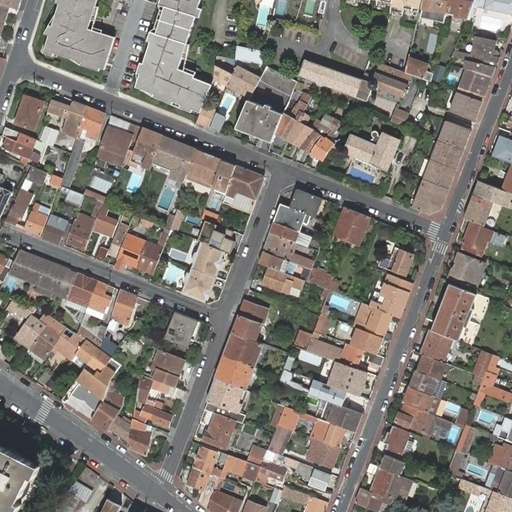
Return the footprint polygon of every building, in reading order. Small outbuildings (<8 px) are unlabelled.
[(0,0),(0,3),(7,5),(9,6),(19,9),(22,10),(24,2),(18,0),(0,0)] [(60,0),(60,4),(56,14),(52,26),(49,35),(45,50),(54,53),(71,59),(82,62),(91,65),(100,68),(105,69),(115,37),(102,33),(93,30),(92,33),(84,31),(86,24),(87,25),(88,19),(91,20),(92,19),(96,6),(97,0),(60,0)] [(161,0),(159,5),(162,6),(165,7),(164,11),(161,20),(158,30),(157,34),(154,33),(151,42),(147,53),(150,54),(148,60),(145,59),(144,64),(141,74),(138,81),(136,87),(142,89),(154,94),(164,98),(174,102),(181,105),(193,109),(201,112),(204,104),(211,86),(212,85),(194,78),(195,76),(184,71),(179,69),(183,57),(187,44),(196,17),(199,8),(201,0),(161,0)] [(392,0),(394,0),(392,8),(404,10),(405,8),(419,11),(421,0),(392,0)] [(447,12),(449,0),(424,0),(422,8),(434,11),(434,10),(440,11),(439,16),(442,16),(441,20),(445,21),(447,12)] [(449,0),(447,12),(468,17),(469,14),(474,0),(449,0)] [(511,0),(474,0),(469,14),(473,14),(475,10),(485,12),(486,9),(493,10),(492,13),(498,14),(498,12),(511,15),(511,17),(511,0)] [(89,29),(89,25),(87,25),(86,24),(84,31),(92,33),(93,30),(89,29)] [(472,55),(454,52),(452,56),(462,59),(467,60),(471,61),(477,62),(496,66),(499,58),(497,58),(499,54),(497,51),(494,50),(494,48),(496,41),(476,36),(475,44),(472,55)] [(252,54),(237,50),(236,58),(238,59),(244,60),(251,62),(252,54)] [(262,65),(264,57),(252,54),(251,62),(262,65)] [(238,59),(236,58),(236,59),(235,59),(230,72),(223,69),(225,57),(218,55),(217,55),(217,65),(215,78),(228,85),(234,74),(238,67),(234,65),(238,59)] [(187,59),(183,57),(179,69),(184,71),(187,59)] [(406,72),(423,79),(424,79),(432,82),(433,74),(426,71),(429,63),(409,57),(406,72)] [(244,60),(238,59),(234,65),(238,67),(234,74),(228,85),(251,96),(260,79),(260,78),(241,68),(244,60)] [(356,96),(362,82),(363,79),(337,71),(327,67),(306,60),(300,74),(356,96)] [(467,60),(465,68),(468,69),(474,70),(492,77),(496,66),(477,62),(471,61),(467,60)] [(297,81),(267,66),(260,78),(260,79),(292,95),(295,88),(297,81)] [(476,93),(485,96),(492,77),(474,70),(468,69),(461,88),(476,93)] [(363,79),(362,82),(378,88),(404,98),(404,97),(406,92),(407,93),(409,89),(407,89),(409,84),(376,72),(374,77),(370,75),(365,73),(363,79)] [(378,88),(362,82),(356,96),(367,100),(371,90),(372,90),(373,90),(374,90),(375,90),(376,90),(377,89),(378,88)] [(308,104),(312,95),(305,92),(299,104),(297,108),(295,107),(288,104),(284,114),(276,134),(288,141),(299,120),(296,119),(300,111),(303,112),(308,104)] [(459,92),(451,112),(475,121),(481,105),(483,101),(474,98),(459,92)] [(316,108),(321,98),(312,95),(308,104),(316,108)] [(17,123),(35,128),(44,102),(26,96),(17,123)] [(64,104),(52,100),(49,110),(60,115),(68,117),(63,132),(78,137),(88,106),(74,100),(73,103),(72,107),(68,105),(64,104)] [(273,142),(276,134),(284,114),(276,111),(272,109),(273,106),(267,104),(266,107),(249,100),(237,128),(260,137),(273,142)] [(201,112),(197,122),(200,124),(207,106),(204,104),(201,112)] [(311,117),(316,108),(308,104),(303,112),(300,111),(296,119),(299,120),(288,141),(300,147),(312,128),(307,125),(301,122),(306,114),(311,117)] [(88,106),(78,137),(72,153),(68,167),(64,178),(61,185),(63,185),(63,186),(69,188),(86,140),(81,139),(85,128),(89,130),(87,135),(97,139),(106,113),(88,106)] [(218,110),(207,106),(200,124),(204,125),(211,128),(215,117),(217,113),(218,110)] [(397,124),(402,111),(396,109),(392,122),(397,124)] [(404,126),(407,120),(409,114),(402,111),(397,124),(404,126)] [(211,128),(218,131),(225,117),(217,113),(215,117),(211,128)] [(329,126),(333,117),(326,114),(322,122),(316,119),(312,128),(300,147),(312,153),(322,136),(326,138),(327,138),(331,130),(328,128),(329,126)] [(301,122),(307,125),(311,117),(306,114),(301,122)] [(112,116),(108,126),(127,133),(131,123),(112,116)] [(341,122),(333,117),(329,126),(328,128),(331,130),(327,138),(326,138),(322,136),(312,153),(324,160),(328,153),(334,143),(332,141),(334,138),(332,137),(336,130),(341,122)] [(472,130),(448,121),(440,140),(464,149),(472,130)] [(127,133),(108,126),(98,156),(109,160),(111,156),(125,161),(126,159),(138,126),(131,123),(127,133)] [(126,159),(151,169),(155,160),(164,136),(156,133),(154,138),(150,137),(153,132),(138,126),(126,159)] [(21,133),(6,127),(4,135),(8,137),(18,141),(21,133)] [(47,127),(42,141),(63,150),(66,142),(56,139),(59,131),(47,127)] [(511,131),(500,127),(490,154),(511,161),(511,131)] [(339,141),(336,139),(334,143),(339,146),(338,148),(337,149),(336,151),(336,152),(337,154),(338,156),(339,157),(340,158),(342,158),(343,158),(345,158),(346,157),(348,156),(349,155),(349,154),(350,154),(381,168),(389,172),(402,140),(384,131),(382,136),(379,135),(379,134),(380,134),(380,133),(379,133),(379,132),(378,131),(378,130),(377,131),(377,130),(376,130),(375,130),(374,131),(373,131),(373,132),(372,132),(372,133),(372,134),(372,135),(373,136),(373,137),(374,137),(374,139),(364,135),(362,138),(352,134),(347,144),(346,143),(347,141),(340,138),(339,141)] [(176,141),(164,136),(155,160),(175,168),(172,177),(185,181),(187,176),(192,163),(197,149),(190,146),(176,141)] [(18,141),(8,137),(3,148),(38,162),(41,155),(32,151),(34,147),(18,141)] [(463,154),(464,149),(440,140),(433,159),(457,169),(459,162),(463,154)] [(217,178),(223,160),(215,156),(214,156),(213,158),(206,155),(207,153),(204,152),(197,149),(192,163),(187,176),(213,187),(215,183),(217,178)] [(111,156),(109,160),(123,165),(125,161),(111,156)] [(449,188),(457,169),(433,159),(425,179),(449,188)] [(231,163),(223,160),(217,178),(215,183),(213,187),(228,192),(232,180),(237,165),(236,165),(236,166),(231,164),(231,163)] [(265,176),(237,165),(232,180),(228,192),(226,194),(235,198),(233,203),(252,211),(265,177),(265,176)] [(49,173),(33,166),(26,178),(43,185),(49,173)] [(0,219),(13,192),(4,188),(0,186),(0,181),(3,175),(0,173),(0,219)] [(61,186),(61,185),(64,178),(54,174),(51,182),(61,186)] [(414,208),(430,214),(441,209),(449,188),(425,179),(414,208)] [(511,191),(478,180),(473,195),(493,202),(511,208),(511,191)] [(23,185),(22,189),(31,193),(33,189),(23,185)] [(68,194),(71,189),(69,188),(63,186),(61,191),(68,194)] [(228,192),(213,187),(212,190),(226,196),(226,194),(228,192)] [(31,193),(22,189),(16,200),(6,222),(14,225),(17,218),(21,220),(33,194),(32,194),(31,193)] [(85,194),(84,194),(71,189),(65,203),(80,208),(85,194)] [(298,189),(291,208),(303,212),(311,215),(316,217),(323,199),(298,189)] [(472,199),(465,218),(484,225),(491,206),(493,202),(473,195),(472,199)] [(100,212),(100,213),(100,214),(94,229),(112,236),(113,235),(119,221),(106,216),(111,205),(109,204),(104,202),(104,203),(100,212)] [(24,229),(41,236),(49,216),(48,215),(43,214),(38,212),(41,206),(41,205),(36,203),(35,205),(24,229)] [(252,213),(252,211),(233,203),(232,206),(252,213)] [(291,208),(282,204),(275,222),(296,230),(299,231),(300,231),(303,222),(308,224),(311,215),(303,212),(291,208)] [(41,206),(38,212),(48,215),(50,210),(41,206)] [(177,231),(185,211),(179,208),(177,212),(176,215),(173,222),(171,229),(177,231)] [(358,213),(348,209),(347,212),(345,217),(338,234),(338,236),(336,240),(340,241),(342,238),(347,240),(358,213)] [(58,212),(54,210),(43,237),(60,244),(67,225),(65,224),(65,222),(56,219),(58,212)] [(68,241),(86,248),(96,223),(100,213),(100,212),(97,211),(95,210),(91,221),(91,222),(77,217),(68,241)] [(123,227),(129,212),(125,211),(124,214),(119,226),(123,227)] [(216,224),(219,216),(205,211),(202,218),(216,224)] [(368,217),(358,213),(347,240),(353,242),(352,246),(356,247),(357,244),(358,242),(365,223),(366,220),(368,217)] [(338,234),(345,217),(343,216),(336,233),(338,234)] [(143,224),(152,228),(154,222),(145,218),(143,224)] [(377,226),(379,221),(372,219),(367,233),(373,236),(377,226)] [(272,231),(264,251),(291,261),(292,262),(297,264),(307,268),(312,270),(313,267),(315,262),(293,254),(296,247),(293,245),(295,241),(296,242),(298,243),(319,251),(323,240),(300,231),(299,231),(296,230),(275,222),(272,231)] [(365,223),(358,242),(360,243),(368,224),(365,223)] [(461,248),(481,257),(484,251),(488,240),(503,245),(506,236),(492,231),(470,223),(463,242),(461,248)] [(110,250),(109,252),(116,256),(124,236),(121,235),(124,228),(123,227),(119,226),(110,250)] [(211,233),(212,230),(207,228),(203,237),(205,238),(205,239),(207,240),(210,232),(211,233)] [(209,244),(231,253),(236,239),(212,230),(211,233),(210,232),(207,240),(205,239),(205,238),(203,237),(198,235),(197,239),(202,241),(209,244)] [(164,248),(169,234),(163,232),(158,246),(146,241),(137,266),(154,273),(161,256),(164,248)] [(127,262),(137,266),(146,241),(129,234),(116,266),(124,269),(127,262)] [(209,245),(209,244),(202,241),(198,251),(196,252),(193,260),(194,261),(192,268),(213,276),(214,276),(219,265),(221,266),(224,259),(223,258),(225,251),(209,245)] [(396,247),(388,269),(406,275),(414,253),(406,251),(407,248),(397,244),(396,247)] [(98,259),(105,262),(109,252),(110,250),(102,247),(98,259)] [(35,256),(20,250),(18,254),(33,260),(35,256)] [(264,251),(259,263),(270,267),(286,273),(291,261),(264,251)] [(8,258),(0,253),(0,279),(4,282),(10,272),(11,268),(5,265),(8,258)] [(459,253),(450,276),(477,287),(478,287),(481,281),(480,280),(486,264),(459,253)] [(33,260),(18,254),(15,261),(11,268),(10,272),(50,289),(59,265),(35,256),(33,260)] [(15,261),(8,258),(5,265),(11,268),(15,261)] [(292,262),(291,261),(286,273),(287,274),(293,276),(297,264),(292,262)] [(59,265),(50,289),(38,285),(36,290),(56,298),(58,294),(70,270),(59,265)] [(286,273),(270,267),(264,284),(289,293),(292,285),(302,289),(305,280),(302,280),(293,276),(287,274),(286,273)] [(213,276),(192,268),(190,274),(188,274),(185,281),(186,283),(183,293),(206,302),(207,300),(208,300),(211,292),(208,291),(214,276),(213,276)] [(302,280),(305,280),(308,282),(312,270),(307,268),(302,280)] [(312,270),(308,282),(322,287),(323,287),(325,288),(328,289),(331,281),(332,280),(333,276),(313,268),(312,270)] [(78,273),(70,270),(58,294),(68,298),(68,299),(88,307),(89,307),(99,281),(78,273)] [(400,317),(413,283),(390,274),(382,294),(378,292),(374,302),(373,301),(371,306),(393,314),(400,317)] [(211,292),(217,277),(214,276),(208,291),(211,292)] [(328,289),(330,290),(335,292),(339,283),(332,280),(331,281),(328,289)] [(109,285),(99,281),(89,307),(88,307),(85,316),(84,319),(89,320),(92,314),(94,308),(105,313),(107,313),(109,306),(113,297),(112,297),(116,288),(109,285)] [(433,330),(453,338),(471,345),(480,325),(470,321),(472,315),(482,319),(490,298),(451,284),(433,330)] [(302,289),(292,285),(289,293),(299,297),(302,289)] [(114,313),(113,312),(108,328),(108,329),(114,331),(118,321),(128,324),(138,297),(122,290),(114,313)] [(511,297),(502,294),(500,301),(511,306),(511,304),(511,297)] [(30,309),(13,299),(7,309),(15,313),(16,311),(29,318),(19,332),(18,331),(16,335),(16,336),(14,338),(30,349),(47,325),(40,320),(32,314),(34,312),(30,309)] [(88,307),(68,299),(65,304),(82,311),(80,314),(85,316),(88,307)] [(239,318),(233,333),(256,341),(262,327),(268,310),(245,301),(243,308),(239,318)] [(364,316),(369,305),(364,303),(360,314),(364,316)] [(385,338),(393,314),(371,306),(369,305),(364,316),(360,314),(354,326),(357,328),(385,338)] [(321,314),(327,315),(330,308),(324,306),(323,310),(321,313),(321,314)] [(104,319),(107,313),(105,313),(94,308),(92,314),(104,319)] [(68,327),(46,312),(40,320),(47,325),(62,336),(53,349),(56,352),(61,346),(75,356),(77,354),(76,354),(86,340),(78,334),(77,335),(68,327)] [(199,321),(176,312),(165,338),(189,348),(192,339),(199,321)] [(325,335),(332,318),(327,315),(321,314),(320,316),(315,331),(320,333),(325,335)] [(89,320),(84,319),(83,320),(82,323),(82,324),(97,336),(101,327),(88,322),(89,320)] [(82,324),(78,334),(86,340),(76,354),(77,354),(75,356),(75,357),(74,358),(76,360),(77,359),(79,356),(89,364),(100,350),(101,350),(104,341),(97,336),(82,324)] [(47,325),(30,349),(45,360),(53,349),(62,336),(47,325)] [(101,327),(97,336),(104,341),(104,338),(108,329),(108,328),(101,325),(101,327)] [(385,338),(357,328),(351,344),(364,349),(371,352),(379,355),(385,338)] [(312,334),(301,330),(295,344),(306,348),(312,334)] [(422,353),(424,354),(444,362),(453,338),(433,330),(431,330),(422,353)] [(320,333),(315,331),(312,338),(317,340),(320,333)] [(254,366),(262,343),(256,341),(233,333),(225,356),(254,366)] [(143,335),(141,339),(143,342),(152,346),(154,339),(143,335)] [(110,338),(104,338),(104,341),(101,350),(111,358),(116,351),(119,348),(112,343),(110,338)] [(358,366),(364,349),(351,344),(346,343),(344,350),(317,340),(312,338),(307,350),(340,362),(341,359),(358,366)] [(45,360),(30,349),(28,352),(43,363),(45,360)] [(175,387),(186,359),(159,349),(152,368),(155,368),(160,370),(156,380),(162,382),(175,387)] [(101,350),(100,350),(89,364),(85,369),(79,378),(70,390),(74,393),(78,392),(99,407),(103,402),(104,403),(107,397),(109,389),(111,380),(122,365),(119,363),(111,358),(101,350)] [(484,378),(487,371),(493,354),(483,350),(474,374),(476,375),(484,378)] [(123,356),(116,351),(111,358),(119,363),(123,356)] [(382,366),(385,357),(379,355),(371,352),(368,361),(382,366)] [(284,369),(289,370),(295,356),(290,354),(284,369)] [(424,354),(417,370),(439,379),(440,376),(436,374),(437,371),(443,373),(447,363),(444,362),(424,354)] [(495,368),(500,357),(493,354),(487,371),(497,375),(499,369),(495,368)] [(89,364),(79,356),(77,359),(76,360),(74,358),(73,360),(85,369),(89,364)] [(245,389),(254,366),(225,356),(216,378),(243,388),(245,389)] [(370,374),(336,362),(328,384),(348,391),(362,396),(370,374)] [(160,370),(155,368),(151,378),(154,379),(156,380),(160,370)] [(286,379),(289,370),(284,369),(281,377),(279,382),(283,384),(284,378),(286,379)] [(439,379),(417,370),(415,370),(412,377),(414,378),(411,387),(440,398),(446,382),(441,380),(439,379)] [(498,381),(499,378),(496,377),(497,375),(487,371),(484,378),(482,385),(479,390),(485,393),(508,402),(510,398),(511,394),(492,386),(495,379),(498,381)] [(140,380),(142,374),(132,372),(130,378),(140,380)] [(182,399),(185,391),(175,387),(162,382),(156,380),(154,379),(151,378),(148,377),(142,374),(140,380),(137,400),(146,403),(154,406),(163,409),(165,404),(156,400),(156,402),(147,398),(151,387),(159,390),(182,399)] [(482,385),(484,378),(476,375),(474,382),(482,385)] [(236,420),(243,423),(246,415),(239,412),(247,390),(245,389),(243,388),(216,378),(212,389),(208,401),(205,409),(217,413),(233,419),(236,420)] [(343,405),(348,391),(328,384),(317,381),(314,379),(310,390),(304,387),(303,391),(323,398),(329,400),(330,401),(343,405)] [(92,420),(108,432),(111,428),(118,416),(124,405),(125,398),(115,392),(117,381),(111,380),(109,389),(107,397),(104,403),(103,402),(99,407),(92,420)] [(411,387),(405,402),(410,404),(434,414),(441,398),(440,398),(411,387)] [(480,406),(485,393),(479,390),(478,394),(476,400),(474,404),(480,406)] [(478,394),(472,392),(469,398),(476,400),(478,394)] [(323,420),(330,401),(329,400),(323,398),(316,417),(323,420)] [(343,405),(330,401),(323,420),(328,421),(339,426),(356,432),(364,413),(343,405)] [(410,404),(405,402),(401,413),(406,415),(410,404)] [(278,427),(279,424),(286,406),(280,404),(272,425),(278,427)] [(400,413),(397,421),(409,426),(427,433),(428,429),(423,426),(427,417),(432,419),(434,414),(410,404),(406,415),(401,413),(400,413)] [(143,413),(135,410),(134,419),(139,421),(146,423),(148,417),(169,426),(173,416),(146,405),(143,413)] [(300,411),(296,410),(286,406),(279,424),(289,428),(294,430),(297,421),(294,417),(294,415),(298,416),(300,411)] [(466,424),(471,410),(463,407),(457,423),(465,427),(466,424)] [(233,419),(217,413),(210,432),(208,431),(204,440),(226,448),(227,445),(224,443),(227,435),(230,436),(233,429),(230,427),(233,419)] [(428,429),(427,433),(430,434),(435,423),(449,429),(452,421),(434,414),(432,419),(427,417),(423,426),(428,429)] [(130,441),(133,421),(124,416),(122,419),(118,416),(111,428),(130,441)] [(511,418),(506,417),(499,437),(511,441),(511,418)] [(130,441),(129,447),(139,452),(147,455),(152,432),(147,431),(137,429),(139,421),(134,419),(133,421),(130,441)] [(153,426),(149,425),(146,423),(139,421),(137,429),(147,431),(152,432),(153,426)] [(312,437),(340,447),(345,432),(338,430),(339,426),(328,421),(326,426),(322,424),(322,423),(317,422),(315,427),(320,428),(317,436),(313,434),(312,437)] [(397,421),(395,426),(408,431),(409,426),(397,421)] [(278,453),(289,428),(279,424),(278,427),(275,434),(268,450),(278,453)] [(478,434),(480,429),(466,424),(465,427),(456,450),(463,453),(470,455),(471,451),(470,450),(467,449),(474,433),(477,434),(478,434)] [(402,454),(410,432),(408,431),(395,426),(394,425),(391,432),(388,431),(384,442),(389,444),(387,448),(402,454)] [(289,428),(278,453),(283,455),(294,430),(289,428)] [(478,434),(492,439),(493,435),(480,429),(478,434)] [(467,449),(470,450),(477,434),(474,433),(467,449)] [(333,467),(340,447),(312,437),(311,440),(313,441),(307,458),(333,467)] [(511,446),(504,444),(496,465),(503,468),(511,471),(511,446)] [(0,507),(8,511),(9,511),(11,509),(16,511),(18,511),(22,504),(25,499),(33,483),(36,478),(40,469),(33,465),(35,462),(22,456),(19,454),(2,445),(0,449),(0,448),(0,507)] [(267,450),(254,445),(249,460),(261,465),(267,450)] [(194,466),(220,476),(223,470),(214,467),(219,453),(202,447),(194,466)] [(387,448),(385,454),(400,460),(402,454),(387,448)] [(273,465),(278,453),(268,450),(261,466),(256,480),(265,484),(269,475),(284,481),(288,470),(273,465)] [(456,471),(463,453),(456,450),(447,473),(454,476),(456,471)] [(256,480),(261,466),(229,454),(226,462),(223,470),(220,476),(220,477),(215,490),(208,508),(213,511),(228,511),(235,498),(218,492),(224,478),(226,479),(227,470),(232,470),(256,480)] [(402,475),(407,463),(400,460),(385,454),(380,467),(402,475)] [(291,463),(292,459),(286,456),(283,463),(290,466),(291,463)] [(315,469),(316,468),(298,461),(297,464),(299,465),(298,466),(297,469),(298,471),(305,473),(304,476),(327,485),(331,476),(315,469)] [(371,463),(368,471),(377,474),(375,480),(372,488),(396,498),(405,501),(414,480),(402,475),(380,467),(371,463)] [(199,501),(208,508),(215,490),(220,477),(220,476),(194,466),(188,483),(204,489),(199,501)] [(511,471),(503,468),(500,467),(490,489),(511,497),(511,471)] [(481,511),(511,511),(511,497),(490,489),(483,486),(463,479),(461,484),(484,493),(488,493),(481,511)] [(93,490),(75,480),(55,511),(72,511),(80,499),(86,502),(93,490)] [(426,491),(438,496),(441,490),(428,485),(426,491)] [(307,505),(311,495),(285,486),(283,491),(281,495),(307,505)] [(390,504),(392,499),(361,487),(356,501),(378,510),(379,509),(382,501),(385,502),(390,504)] [(281,495),(283,491),(276,488),(271,500),(278,503),(281,495)] [(325,511),(329,502),(311,495),(307,505),(306,508),(304,511),(325,511)] [(120,511),(124,505),(109,498),(102,511),(120,511)] [(265,511),(268,507),(248,500),(243,511),(265,511)]
